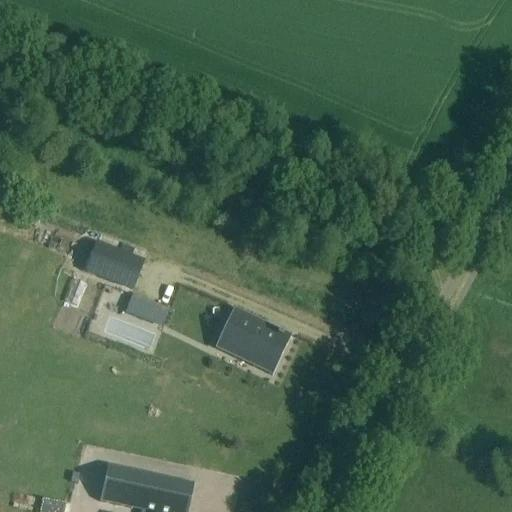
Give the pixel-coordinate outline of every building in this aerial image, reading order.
[(115,281),(126,256),(96,244),(85,269),(84,273),(114,286),(115,281)] [(108,363),(203,381),(213,327),(97,305),(90,342),(111,346),(108,363)] [(272,377),(291,337),(234,310),(214,350),(272,377)] [(170,506),(188,411),(7,377),(0,413),(0,424),(62,437),(59,451),(87,456),(81,487),(75,486),(75,488),(170,506)] [(177,511),(178,509),(144,502),(142,511),(177,511)]
